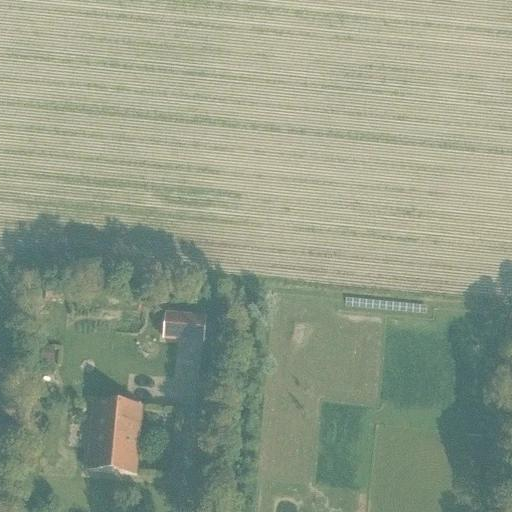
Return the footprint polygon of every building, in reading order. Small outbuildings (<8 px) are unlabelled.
[(46,293),(45,300),(58,302),(58,295),(46,293)] [(66,325),(130,332),(131,321),(67,312),(66,325)] [(166,316),(164,339),(204,343),(206,320),(166,316)] [(35,347),(34,364),(53,365),(54,349),(35,347)] [(89,475),(137,478),(144,408),(94,405),(89,475)]
